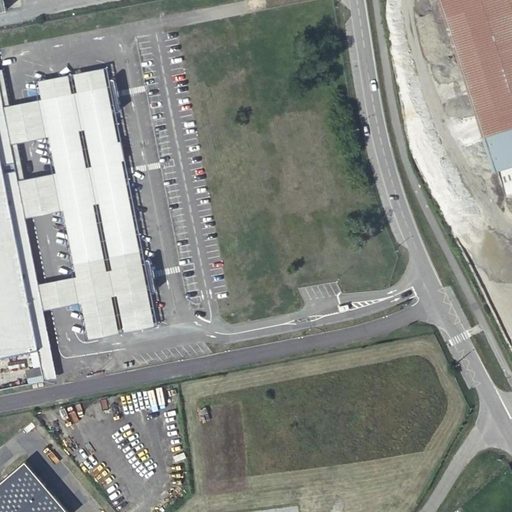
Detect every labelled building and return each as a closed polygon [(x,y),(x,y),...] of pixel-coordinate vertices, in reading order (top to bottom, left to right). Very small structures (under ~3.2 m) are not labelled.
[(511,0),(446,0),(500,170),(511,165),(511,0)] [(70,279),(22,289),(25,289),(33,294),(35,304),(30,312),(27,313),(35,352),(41,383),(53,380),(39,311),(75,304),(82,338),(154,324),(148,292),(142,264),(142,263),(112,109),(112,108),(106,80),(103,63),(31,77),(35,96),(4,102),(0,79),(0,109),(7,146),(43,139),(50,175),(14,182),(22,220),(57,213),(70,279)] [(0,358),(35,352),(27,313),(30,312),(35,304),(33,294),(25,289),(22,289),(13,241),(20,240),(24,234),(22,220),(14,182),(7,146),(0,109),(0,358)] [(511,192),(511,165),(500,170),(507,194),(511,192)] [(0,511),(70,511),(26,460),(0,482),(0,511)]
